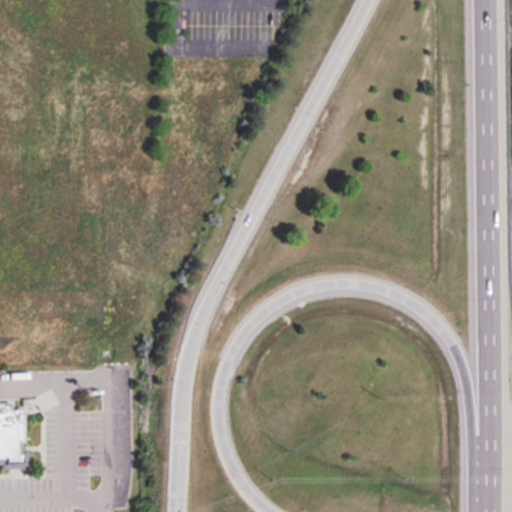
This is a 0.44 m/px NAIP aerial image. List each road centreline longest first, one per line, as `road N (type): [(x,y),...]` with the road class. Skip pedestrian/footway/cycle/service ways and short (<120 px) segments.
road 1 (motorway): [(272,511),(227,459),(216,398),(223,367),(257,317),(317,289),(373,287),(433,325),(462,366),(487,457)]
road 2 (motorway): [(365,0),(193,333),(178,389),(170,511)]
road 3 (motorway): [(482,0),(485,511)]
